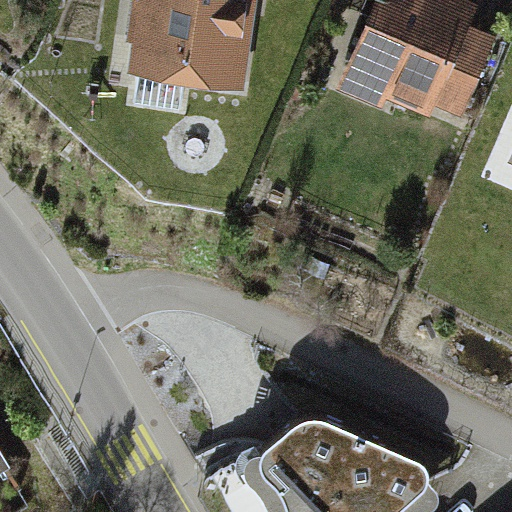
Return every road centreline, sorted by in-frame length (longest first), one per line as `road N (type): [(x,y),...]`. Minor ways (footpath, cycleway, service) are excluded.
road 1 (residential): [(50,321),(143,292),(201,298),(511,439)]
road 2 (tertiary): [(160,511),(50,321)]
